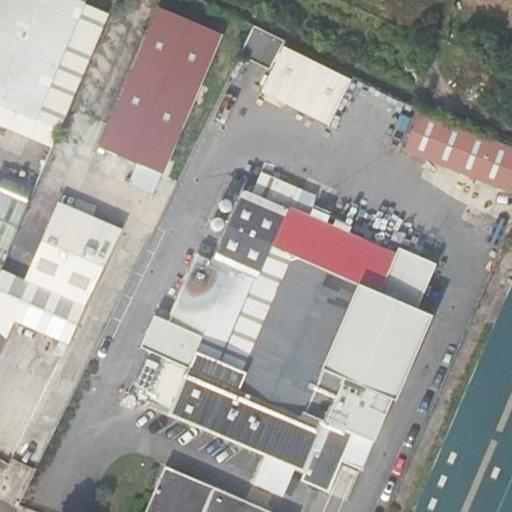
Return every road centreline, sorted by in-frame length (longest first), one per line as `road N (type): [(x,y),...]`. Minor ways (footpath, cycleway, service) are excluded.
road 1 (unknown): [(83,430),(223,147),(272,126),(308,136),(451,220),(463,248),(460,315),(365,511)]
road 2 (unknown): [(0,435),(11,411),(71,372),(139,206)]
road 3 (unknown): [(83,430),(226,480)]
